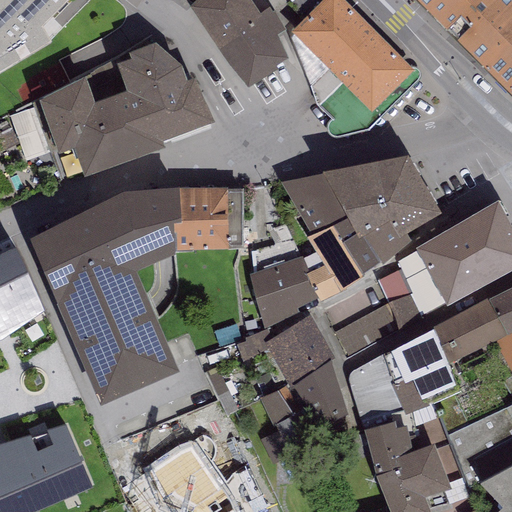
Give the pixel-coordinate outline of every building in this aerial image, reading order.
[(70,8),(61,0),(3,0),(0,4),(0,81),(51,51),(43,36),(70,8)] [(247,0),(202,0),(189,12),(247,93),(278,73),(276,71),(288,63),(277,39),(285,34),(275,15),(273,16),(268,9),(258,16),(247,0)] [(409,71),(338,0),(326,0),(291,36),(290,38),(310,89),(317,108),(332,123),(331,124),(329,125),(328,127),(328,130),(328,134),(330,136),(332,138),(334,139),(365,133),(370,131),(418,82),(420,78),(418,74),(416,71),(412,70),(409,71)] [(415,0),(436,21),(457,0),(415,0)] [(511,0),(457,0),(436,21),(511,94),(511,0)] [(85,85),(39,107),(58,161),(73,155),(83,186),(166,155),(163,149),(213,129),(195,85),(186,88),(181,72),(155,50),(128,61),(130,65),(116,71),(128,99),(95,111),(85,85)] [(407,163),(322,179),(346,225),(358,247),(366,243),(382,269),(411,244),(443,223),(407,163)] [(282,186),(311,241),(332,229),(346,225),(322,179),(282,186)] [(179,192),(179,195),(180,233),(173,233),(174,256),(243,254),(241,194),(228,195),(228,191),(179,192)] [(30,246),(54,303),(134,273),(136,279),(175,262),(174,256),(173,233),(180,233),(179,195),(123,198),(30,246)] [(511,234),(497,207),(397,265),(412,296),(421,317),(443,306),(446,313),(511,276),(511,234)] [(346,225),(332,229),(362,283),(382,269),(366,243),(358,247),(346,225)] [(362,283),(332,229),(311,241),(307,243),(314,255),(302,262),(310,276),(306,278),(318,301),(321,305),(362,283)] [(253,253),(253,276),(301,258),(292,241),(253,253)] [(0,353),(47,330),(14,254),(0,261),(0,353)] [(249,278),(264,332),(301,318),(297,311),(318,301),(306,278),(310,276),(302,262),(301,258),(253,276),(249,278)] [(176,272),(175,262),(136,279),(134,273),(54,303),(100,413),(178,380),(154,320),(160,318),(165,315),(169,309),(174,301),(177,291),(177,283),(176,272)] [(489,301),(431,331),(433,335),(445,369),(495,345),(511,376),(511,293),(492,304),(489,301)] [(389,305),(334,334),(348,359),(421,317),(412,296),(389,305)] [(308,319),(263,347),(291,391),(332,364),(336,362),(308,319)] [(237,325),(214,333),(219,349),(242,342),(237,325)] [(384,356),(354,373),(352,374),(350,376),(348,379),(349,383),(360,426),(402,412),(405,418),(460,395),(457,389),(455,390),(445,369),(433,335),(393,356),(391,352),(384,356)] [(348,419),(332,364),(291,391),(309,435),(348,419)] [(511,511),(511,422),(505,411),(446,438),(449,445),(462,479),(469,498),(474,511),(476,511),(478,511),(477,511),(511,511)] [(394,426),(363,436),(386,511),(429,511),(426,502),(446,496),(449,495),(446,485),(462,479),(449,445),(436,451),(435,448),(414,455),(406,429),(396,432),(394,426)] [(0,511),(44,511),(91,492),(65,430),(0,449),(0,511)] [(141,474),(119,482),(129,511),(151,503),(141,474)] [(449,506),(469,498),(462,479),(446,485),(449,495),(446,496),(449,506)]
